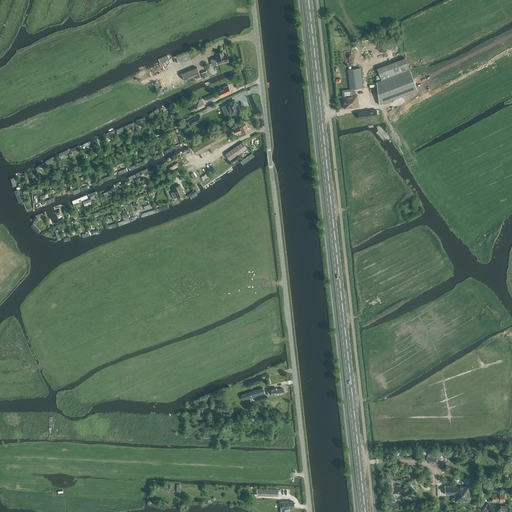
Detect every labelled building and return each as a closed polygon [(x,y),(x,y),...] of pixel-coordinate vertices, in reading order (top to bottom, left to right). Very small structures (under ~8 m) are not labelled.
[(218,58),(211,60),(212,65),(219,63),(220,64),(224,63),(229,62),(227,54),(224,55),(223,51),(217,53),(218,58)] [(417,90),(405,58),(377,69),(383,82),(378,84),(379,104),(417,90)] [(197,67),(181,73),(184,80),(200,74),(197,67)] [(362,69),(349,70),(351,90),(353,90),(353,96),(344,97),(345,109),(360,107),(358,95),(356,95),(356,89),(364,89),(362,69)] [(209,76),(207,71),(201,73),(204,79),(209,76)] [(224,88),(218,91),(221,97),(231,92),(228,85),(223,87),(224,88)] [(215,93),(205,97),(207,102),(217,97),(215,93)] [(200,99),(194,102),(195,105),(194,106),(196,110),(198,109),(198,108),(202,106),(202,105),(204,104),(202,99),(200,100),(200,99)] [(235,99),(227,103),(227,104),(225,105),(229,114),(231,113),(232,114),(240,111),(235,99)] [(360,119),(372,118),(371,111),(359,112),(360,119)] [(202,115),(188,121),(190,125),(204,120),(202,115)] [(245,125),(233,130),(235,134),(240,132),(242,135),(249,132),(245,125)] [(197,154),(233,134),(230,129),(194,149),(197,154)] [(225,154),(226,155),(230,160),(247,148),(243,142),(225,154)] [(169,168),(171,171),(180,165),(178,162),(169,168)] [(171,193),(174,199),(184,194),(180,185),(175,187),(174,184),(172,185),(173,188),(174,192),(171,193)] [(156,189),(148,193),(151,198),(152,197),(151,194),(157,191),(156,189)] [(248,385),(268,377),(267,373),(247,382),(248,385)] [(242,394),(244,400),(264,393),(263,387),(242,394)] [(268,396),(272,395),(283,393),(283,389),(276,390),(276,388),(271,388),(271,389),(268,391),(268,396)] [(427,451),(426,460),(437,462),(438,453),(427,451)] [(455,487),(455,485),(445,486),(445,494),(455,494),(455,501),(469,501),(469,486),(455,487)] [(268,500),(264,500),(265,508),(277,508),(277,502),(268,502),(268,500)]
